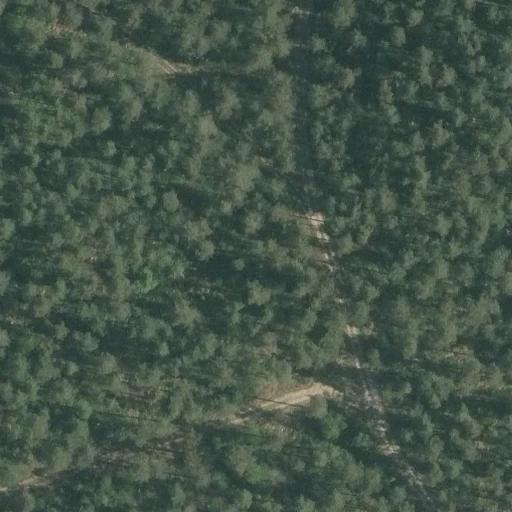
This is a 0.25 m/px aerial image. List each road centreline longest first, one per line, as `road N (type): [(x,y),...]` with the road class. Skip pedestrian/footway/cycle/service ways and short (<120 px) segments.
road 1 (track): [(303,0),(297,66),(305,195),(362,380),(394,455),(438,511)]
road 2 (track): [(0,497),(362,380)]
road 3 (track): [(297,66),(199,76),(28,0)]
